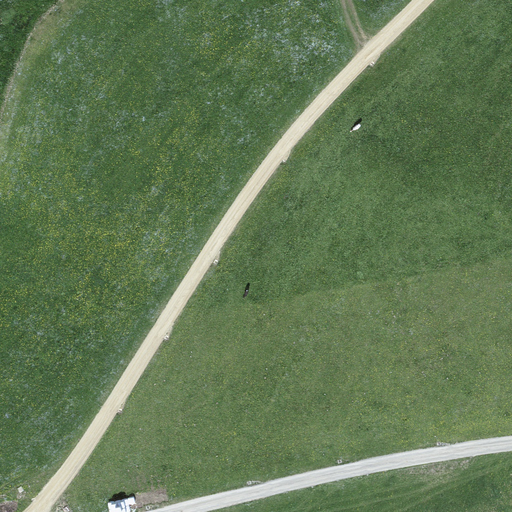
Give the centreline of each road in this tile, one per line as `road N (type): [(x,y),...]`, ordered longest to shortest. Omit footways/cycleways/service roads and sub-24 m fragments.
road 1 (track): [(422,0),(258,179),(93,434),(33,511)]
road 2 (track): [(160,511),(344,466),(511,438)]
